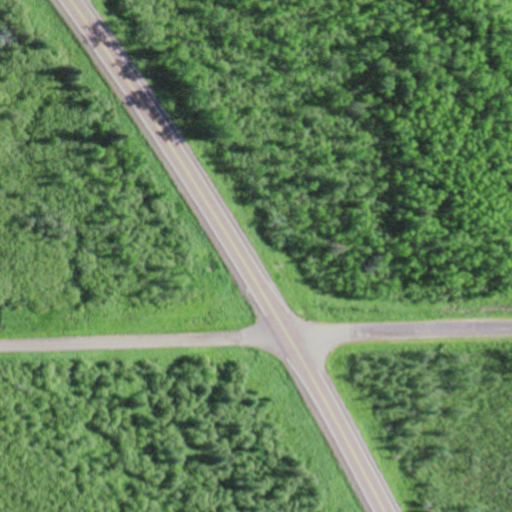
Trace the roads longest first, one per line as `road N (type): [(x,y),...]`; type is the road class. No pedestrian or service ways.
road 1 (primary): [(383,511),(210,209),(69,0)]
road 2 (residential): [(0,344),(287,336)]
road 3 (residential): [(287,336),(511,326)]
